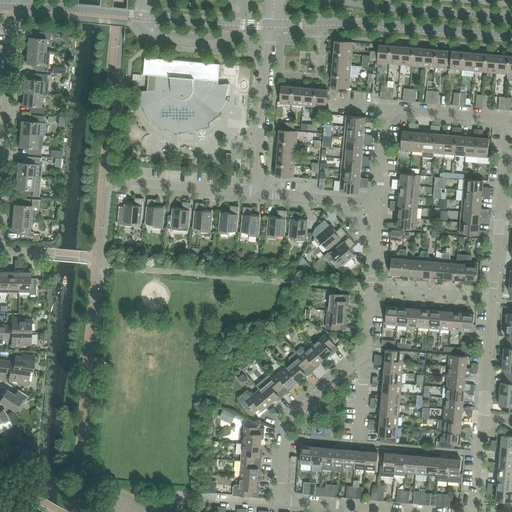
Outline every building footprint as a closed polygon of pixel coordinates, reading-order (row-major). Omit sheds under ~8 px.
[(28,44),(27,51),(45,52),(46,39),(50,40),(51,33),(38,32),(38,39),(26,38),(26,43),(28,44)] [(335,41),(334,53),(352,54),(353,43),(335,41)] [(389,64),(391,46),(379,45),(378,63),(389,64)] [(391,46),(389,64),(401,65),(402,47),(391,46)] [(402,47),(401,65),(412,66),(414,48),(402,47)] [(425,49),(414,48),(412,66),(423,67),(425,49)] [(425,49),(423,67),(435,68),(436,50),(425,49)] [(436,50),(435,68),(446,69),(448,51),(436,50)] [(45,52),(27,51),(27,58),(25,57),(24,63),(36,64),(35,71),(48,72),(49,53),(45,52)] [(462,70),(464,52),(452,51),(450,69),(462,70)] [(462,70),(473,71),(475,53),(464,52),(462,70)] [(334,53),(333,64),(351,66),(352,54),(334,53)] [(475,53),(473,71),(485,72),(486,54),(475,53)] [(485,72),(496,73),(498,55),(486,54),(485,72)] [(509,56),(498,55),(496,73),(508,74),(509,56)] [(147,91),(139,92),(140,108),(143,107),(150,122),(152,120),(163,131),(164,128),(179,135),(179,132),(195,133),(194,131),(210,126),(208,124),(213,120),(221,115),(219,113),(228,100),(225,99),(229,84),(219,85),(218,81),(219,77),(220,64),(145,58),(143,75),(146,75),(149,75),(147,91)] [(220,64),(219,77),(239,79),(237,94),(249,95),(252,95),(255,70),(240,68),(240,63),(220,62),(220,64)] [(333,64),(332,75),(350,77),(351,66),(333,64)] [(24,92),(41,94),(47,94),(49,82),(47,82),(47,75),(35,74),(34,80),(25,80),(24,92)] [(350,77),(332,75),(331,87),(349,89),(350,77)] [(280,104),(292,105),(293,87),(281,86),(280,104)] [(292,105),(303,106),(305,88),(293,87),(292,105)] [(303,106),(315,107),(316,89),(305,88),(303,106)] [(316,89),(315,107),(326,108),(328,90),(316,89)] [(41,94),(24,92),(23,99),(21,99),(20,105),(32,106),(31,112),(44,114),(44,107),(40,107),(41,94)] [(20,134),(38,136),(44,136),(45,123),(43,123),(44,117),(31,116),(31,122),(21,121),(19,121),(19,127),(21,127),(20,134)] [(346,116),(345,127),(364,129),(365,122),(373,123),(374,118),(346,116)] [(401,150),(412,151),(414,124),(410,123),(409,132),(402,131),(401,150)] [(412,151),(423,152),(424,133),(418,133),(419,124),(414,124),(412,151)] [(423,152),(433,153),(436,126),(431,125),(430,134),(424,133),(423,152)] [(433,153),(444,154),(446,135),(439,135),(440,126),(436,126),(433,153)] [(345,127),(344,138),(372,140),(372,136),(364,135),(364,129),(345,127)] [(444,154),(455,155),(457,128),(453,127),(452,136),(446,135),(444,154)] [(455,155),(466,156),(467,137),(461,136),(462,128),(457,128),(455,155)] [(466,156),(476,157),(479,129),(475,129),(475,138),(467,137),(466,156)] [(479,129),(476,157),(488,158),(489,139),(483,138),(483,130),(479,129)] [(280,130),(279,142),(297,143),(298,132),(280,130)] [(38,136),(20,134),(19,147),(28,148),(28,154),(40,155),(41,149),(37,148),(38,136)] [(344,138),(343,148),(362,150),(363,144),(371,145),(372,140),(344,138)] [(279,142),(278,153),(296,155),(297,143),(279,142)] [(343,148),(342,159),(370,162),(370,157),(362,156),(362,150),(343,148)] [(278,153),(277,164),(295,166),(296,155),(278,153)] [(17,169),(17,176),(40,178),(41,165),(39,165),(40,158),(28,157),(27,164),(15,163),(15,169),(17,169)] [(342,159),(341,170),(360,172),(361,165),(369,166),(370,162),(342,159)] [(295,166),(277,164),(276,176),(294,178),(295,166)] [(341,170),(340,181),(368,183),(368,179),(360,178),(360,172),(341,170)] [(392,180),(392,184),(419,186),(420,175),(401,174),(401,180),(392,180)] [(40,178),(17,176),(16,183),(14,182),(13,188),(25,190),(24,196),(39,197),(40,178)] [(464,179),(463,190),(490,193),(491,188),(482,187),(483,181),(464,179)] [(368,183),(340,181),(340,192),(358,194),(359,187),(367,188),(368,183)] [(400,189),(400,196),(419,197),(419,186),(392,184),(392,189),(400,189)] [(463,190),(462,201),(481,203),(481,196),(490,197),(490,193),(463,190)] [(418,208),(419,197),(400,196),(399,202),(391,201),(390,206),(418,208)] [(123,226),(132,226),(132,223),(141,224),(143,199),(135,198),(134,204),(125,203),(123,226)] [(13,218),(31,219),(35,219),(36,207),(38,207),(38,200),(24,199),(23,206),(14,205),(13,218)] [(146,224),(154,225),(154,228),(163,229),(165,207),(155,206),(156,200),(148,199),(146,224)] [(461,212),(488,214),(489,210),(480,209),(481,203),(462,201),(461,212)] [(191,203),(183,202),(182,208),(173,208),(172,216),(168,216),(167,229),(171,229),(171,230),(180,231),(188,231),(189,228),(191,203)] [(203,210),(204,204),(195,203),(193,228),(202,229),(201,232),(210,233),(212,211),(203,210)] [(219,234),(228,235),(228,231),(236,232),(239,207),(230,206),(230,213),(221,212),(219,234)] [(417,219),(418,208),(390,206),(390,210),(398,211),(398,217),(417,219)] [(249,237),(258,237),(260,215),(251,214),(252,208),(243,207),(241,232),(249,233),(249,237)] [(278,210),(278,217),(268,216),(267,238),(276,239),(276,235),(284,236),(286,211),(278,210)] [(297,237),(297,241),(309,242),(314,229),(307,228),(308,219),(299,219),(299,212),(291,211),(289,236),(297,237)] [(488,214),(461,212),(460,222),(479,224),(480,218),(488,219),(488,214)] [(417,219),(398,217),(397,223),(389,223),(388,227),(416,230),(417,219)] [(15,231),(21,231),(21,238),(27,238),(33,239),(34,232),(29,232),(31,219),(13,218),(12,224),(10,224),(9,230),(12,231),(15,231)] [(479,224),(460,222),(459,234),(486,236),(487,231),(478,230),(479,224)] [(331,224),(313,239),(319,246),(322,243),(327,250),(347,234),(341,227),(336,231),(331,224)] [(405,232),(391,231),(391,240),(404,241),(405,232)] [(330,253),(336,260),(333,262),(339,269),(356,255),(350,248),(355,244),(350,237),(330,253)] [(401,275),(403,250),(400,249),(398,255),(392,255),(390,274),(401,275)] [(412,276),(414,257),(407,256),(407,250),(403,250),(401,275),(412,276)] [(423,277),(425,251),(422,251),(420,257),(414,257),(412,276),(423,277)] [(423,277),(433,278),(435,259),(429,258),(428,252),(425,251),(423,277)] [(433,278),(444,278),(446,253),(443,253),(441,259),(435,259),(433,278)] [(444,278),(455,279),(457,260),(450,260),(450,254),(446,253),(444,278)] [(455,279),(466,280),(468,255),(465,255),(463,261),(457,260),(455,279)] [(468,255),(466,280),(477,281),(478,262),(472,262),(471,255),(468,255)] [(2,260),(0,260),(0,292),(8,293),(8,272),(2,272),(2,260)] [(18,293),(19,261),(15,260),(14,272),(8,272),(8,293),(18,293)] [(29,293),(29,295),(36,295),(36,279),(30,278),(30,272),(23,272),(24,260),(19,260),(19,261),(18,293),(29,293)] [(329,293),(327,311),(346,313),(346,304),(349,304),(350,295),(329,293)] [(385,325),(397,326),(398,308),(387,307),(385,325)] [(397,326),(407,327),(409,309),(398,308),(397,326)] [(420,309),(409,309),(407,327),(418,328),(420,309)] [(418,328),(429,329),(430,310),(420,309),(418,328)] [(429,329),(440,329),(441,311),(430,310),(429,329)] [(456,313),(452,312),(450,330),(461,331),(463,313),(463,310),(456,310),(456,313)] [(346,313),(327,311),(326,328),(346,330),(347,321),(345,321),(346,313)] [(452,312),(441,311),(440,329),(450,330),(452,312)] [(474,314),(463,313),(461,331),(472,332),(474,314)] [(0,332),(31,333),(31,320),(22,320),(22,318),(12,318),(11,327),(9,327),(9,326),(0,325),(0,332)] [(510,336),(510,342),(511,342),(511,325),(504,324),(503,330),(506,330),(505,336),(510,336)] [(31,333),(0,332),(0,338),(8,339),(8,338),(11,338),(11,347),(21,347),(21,345),(31,345),(31,333)] [(339,350),(325,334),(312,345),(324,359),(330,354),(332,356),(339,350)] [(501,353),(501,359),(511,360),(511,342),(510,342),(509,348),(504,348),(504,354),(501,353)] [(324,359),(312,345),(307,350),(305,348),(302,347),(295,353),(312,372),(319,367),(317,365),(324,359)] [(385,359),(385,361),(403,362),(404,351),(386,350),(385,359)] [(291,363),(285,368),(297,382),(304,376),(305,378),(312,372),(295,353),(289,358),(289,361),(291,363)] [(0,360),(0,366),(30,371),(33,372),(35,357),(25,355),(24,358),(15,356),(14,362),(0,360)] [(448,366),(466,368),(467,357),(449,355),(448,366)] [(511,360),(501,359),(500,365),(503,365),(502,371),(507,371),(507,377),(511,377),(511,360)] [(385,363),(384,372),(402,373),(403,362),(385,361),(385,363)] [(466,368),(466,370),(471,374),(476,374),(477,364),(472,363),(471,368),(466,368)] [(0,366),(0,372),(6,374),(7,373),(9,374),(8,380),(18,382),(17,384),(28,386),(30,371),(0,366)] [(448,366),(447,377),(465,379),(466,370),(466,368),(448,366)] [(285,368),(272,379),(286,394),(292,389),(291,387),(297,382),(285,368)] [(384,372),(383,382),(401,384),(402,373),(384,372)] [(447,377),(446,388),(464,389),(465,379),(447,377)] [(498,388),(498,394),(511,394),(511,377),(507,377),(506,383),(501,382),(501,388),(498,388)] [(259,390),(271,404),(277,398),(279,400),(286,394),(272,379),(259,390)] [(383,382),(382,393),(400,395),(401,384),(383,382)] [(446,388),(445,399),(464,400),(464,392),(464,389),(446,388)] [(7,390),(0,400),(0,401),(14,411),(20,402),(24,404),(28,397),(18,390),(15,395),(7,390)] [(271,404),(259,390),(254,394),(252,392),(249,392),(239,400),(239,403),(246,411),(251,407),(259,417),(266,411),(264,409),(271,404)] [(381,404),(400,405),(400,395),(382,393),(381,404)] [(511,394),(498,394),(497,399),(500,399),(499,405),(504,406),(504,412),(511,412),(511,394)] [(463,411),(463,409),(464,400),(445,399),(444,409),(463,411)] [(399,416),(400,405),(381,404),(380,415),(399,416)] [(444,409),(443,420),(462,422),(463,411),(444,409)] [(0,432),(13,426),(4,410),(0,411),(0,432)] [(223,417),(232,420),(235,414),(225,410),(223,417)] [(14,412),(8,415),(13,425),(19,422),(14,412)] [(399,416),(380,415),(379,425),(398,427),(399,416)] [(438,430),(443,431),(461,433),(462,422),(443,420),(439,420),(438,430)] [(398,427),(379,425),(378,437),(380,437),(397,438),(398,427)] [(244,427),(242,444),(261,446),(261,437),(264,437),(265,428),(244,427)] [(443,431),(442,442),(454,443),(460,444),(461,433),(443,431)] [(501,446),(511,447),(511,436),(502,435),(501,446)] [(242,444),(241,461),(262,463),(262,455),(260,454),(261,446),(242,444)] [(300,464),(311,465),(313,447),(302,446),(300,464)] [(334,449),(332,471),(343,472),(344,468),(345,450),(341,449),(342,447),(335,446),(334,449)] [(500,457),(511,458),(511,447),(501,446),(500,457)] [(311,465),(322,466),(324,448),(313,447),(311,465)] [(322,470),(332,471),(334,449),(324,448),(322,466),(322,470)] [(356,451),(345,450),(344,468),(354,469),(356,451)] [(367,452),(356,451),(354,469),(365,470),(367,452)] [(378,453),(367,452),(365,470),(376,471),(378,453)] [(394,477),(394,472),(396,454),(385,453),(383,467),(380,467),(379,476),(394,477)] [(394,477),(405,478),(405,473),(407,455),(396,454),(394,472),(394,477)] [(405,473),(416,474),(417,456),(407,455),(405,473)] [(416,474),(427,475),(428,457),(417,456),(416,474)] [(427,475),(437,476),(439,458),(428,457),(427,475)] [(499,468),(511,469),(511,458),(500,457),(499,468)] [(437,481),(448,482),(448,477),(450,459),(439,458),(437,476),(437,481)] [(450,459),(448,477),(448,482),(461,483),(462,474),(460,474),(461,460),(450,459)] [(240,472),(239,478),(258,480),(259,471),(261,472),(262,463),(241,461),(235,461),(234,471),(240,472)] [(498,479),(511,480),(511,469),(499,468),(498,479)] [(258,480),(239,478),(239,485),(237,485),(233,488),(233,496),(259,498),(259,489),(257,489),(258,480)] [(511,480),(498,479),(497,490),(511,490),(511,480)] [(353,487),(352,499),(358,499),(363,500),(364,487),(359,487),(353,487)] [(511,490),(497,490),(496,501),(511,502),(511,490)]
